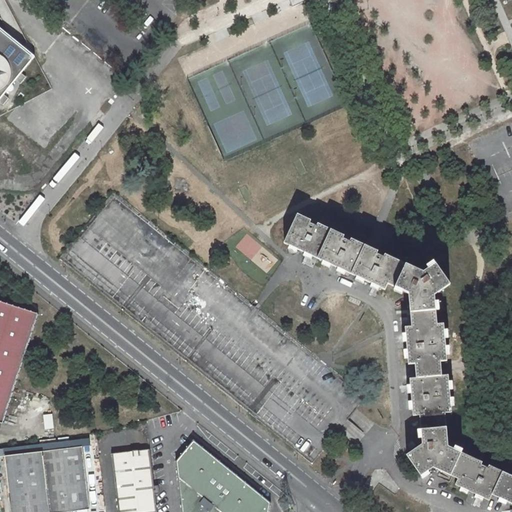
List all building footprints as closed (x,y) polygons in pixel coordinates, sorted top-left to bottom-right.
[(0,102),(2,104),(7,97),(2,93),(5,89),(7,90),(10,90),(12,88),(12,85),(11,83),(13,79),(19,82),(24,76),(19,72),(32,56),(0,28),(0,102)] [(283,252),(418,296),(397,361),(416,367),(416,375),(415,376),(418,446),(407,453),(423,477),(432,480),(444,473),(465,480),(462,490),(511,506),(511,511),(511,471),(461,455),(460,432),(461,432),(454,301),(469,292),(454,270),(448,270),(293,220),(283,252)] [(0,425),(6,428),(41,319),(0,305),(0,425)] [(52,426),(51,412),(43,413),(44,427),(52,426)] [(49,511),(50,511),(90,507),(83,444),(6,453),(12,511),(49,511)] [(155,481),(150,482),(146,446),(108,450),(116,511),(153,511),(151,491),(156,490),(155,481)] [(267,511),(268,510),(190,448),(173,471),(177,511),(267,511)]
